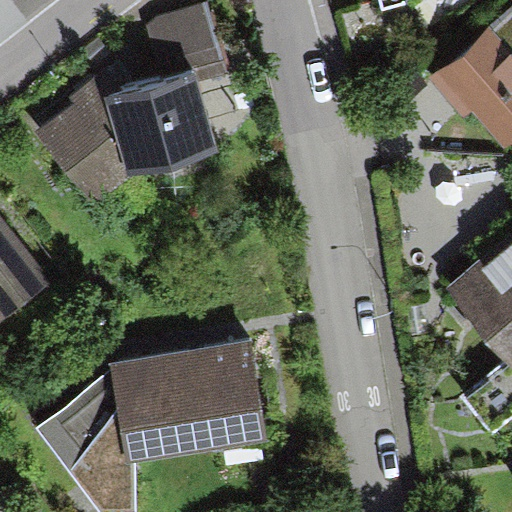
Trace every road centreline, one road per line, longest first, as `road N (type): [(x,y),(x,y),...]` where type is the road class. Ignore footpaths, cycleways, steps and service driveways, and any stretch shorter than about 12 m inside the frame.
road 1 (residential): [(380,511),(312,94),(283,0)]
road 2 (residential): [(100,0),(0,80)]
